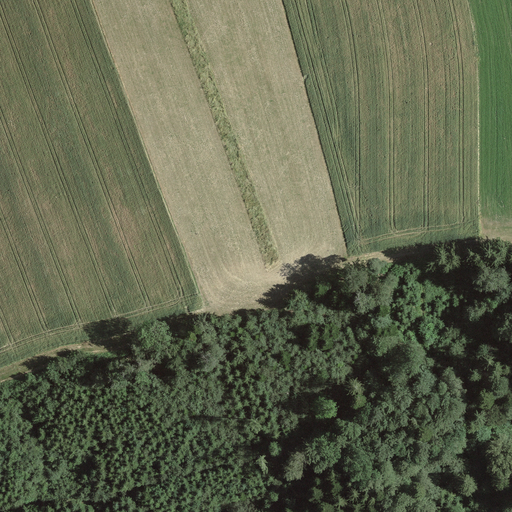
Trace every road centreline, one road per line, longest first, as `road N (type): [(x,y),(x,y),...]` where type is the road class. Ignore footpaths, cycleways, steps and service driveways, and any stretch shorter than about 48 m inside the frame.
road 1 (track): [(1,511),(125,493),(179,472),(270,456),(388,384)]
road 2 (track): [(388,384),(413,362),(420,342),(424,251)]
